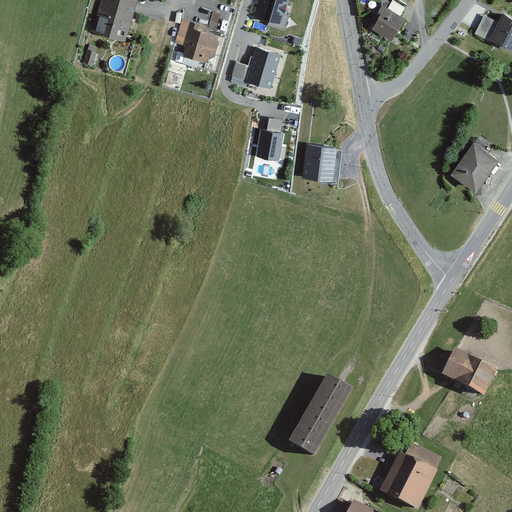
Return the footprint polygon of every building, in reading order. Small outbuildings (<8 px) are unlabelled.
[(139,0),(101,0),(94,27),(129,37),(139,0)] [(282,24),(288,0),(262,0),(258,17),(282,24)] [(406,16),(385,5),(374,27),(395,37),(406,16)] [(511,19),(503,15),(491,39),(511,48),(511,19)] [(203,23),(182,17),(174,44),(185,47),(182,56),(204,62),(214,58),(219,40),(212,38),(213,32),(202,29),(203,23)] [(257,47),(252,66),(247,80),(247,82),(271,89),(281,54),(257,47)] [(247,80),(252,66),(236,62),(232,76),(247,80)] [(269,117),(267,131),(281,133),(283,120),(269,117)] [(278,161),(283,133),(281,133),(267,131),(261,130),(257,157),(278,161)] [(504,156),(478,137),(454,169),(480,188),(504,156)] [(338,149),(307,144),(302,177),(334,182),(338,149)] [(501,371),(457,350),(445,376),(489,396),(501,371)] [(333,373),(298,440),(327,454),(361,387),(333,373)] [(423,447),(417,458),(440,469),(445,458),(423,447)] [(417,458),(403,451),(383,489),(420,508),(440,469),(417,458)] [(378,511),(357,501),(351,511),(378,511)]
